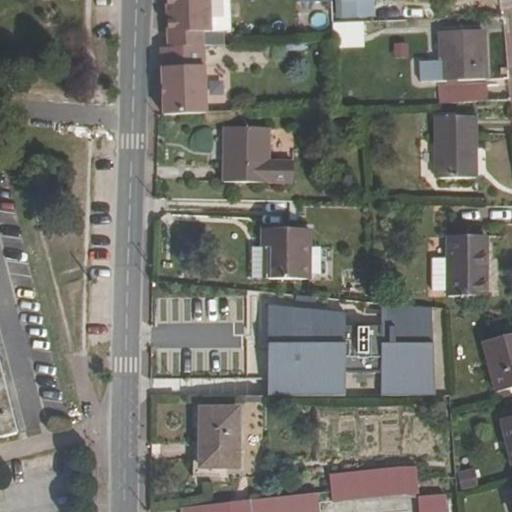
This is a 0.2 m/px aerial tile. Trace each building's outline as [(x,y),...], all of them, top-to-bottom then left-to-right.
[(208,45),(205,0),(164,0),(167,46),(208,45)] [(230,35),(228,0),(210,0),(211,36),(230,35)] [(370,0),(339,0),(340,19),(371,18),(370,0)] [(362,23),(331,24),(332,39),(362,37),(362,23)] [(485,79),(484,30),(439,32),(441,81),(485,79)] [(162,117),(211,115),(208,45),(167,46),(159,46),(162,117)] [(438,86),(439,104),(485,103),(485,85),(438,86)] [(476,178),(476,117),(434,117),(435,178),(476,178)] [(268,184),(269,129),(199,127),(199,148),(224,148),(223,183),(268,184)] [(267,279),(310,280),(310,230),(261,229),(261,248),(267,248),(267,279)] [(487,296),(487,236),(446,236),(446,259),(429,258),(428,292),(446,292),(446,297),(487,296)] [(378,303),(379,399),(434,398),(430,308),(378,303)] [(343,313),(263,306),(265,397),(344,399),(343,313)] [(511,388),(511,335),(483,343),(495,393),(511,388)] [(0,438),(16,435),(15,428),(17,427),(10,400),(7,400),(2,377),(4,375),(0,360),(0,438)] [(238,469),(238,407),(198,408),(199,469),(238,469)] [(511,466),(511,418),(500,422),(511,466)] [(329,476),(331,492),(332,503),(402,495),(401,484),(400,468),(329,476)] [(319,511),(318,493),(181,508),(181,511),(319,511)] [(417,511),(446,511),(446,496),(417,498),(417,511)]
